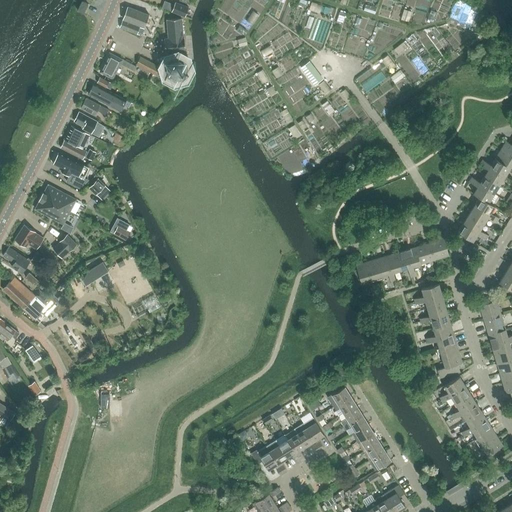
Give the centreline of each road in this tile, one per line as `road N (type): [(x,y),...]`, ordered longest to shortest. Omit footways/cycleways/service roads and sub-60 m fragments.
road 1 (tertiary): [(0,231),(115,0)]
road 2 (residential): [(432,511),(349,385)]
road 3 (residential): [(511,425),(489,393),(461,289)]
road 4 (residential): [(328,257),(443,220)]
